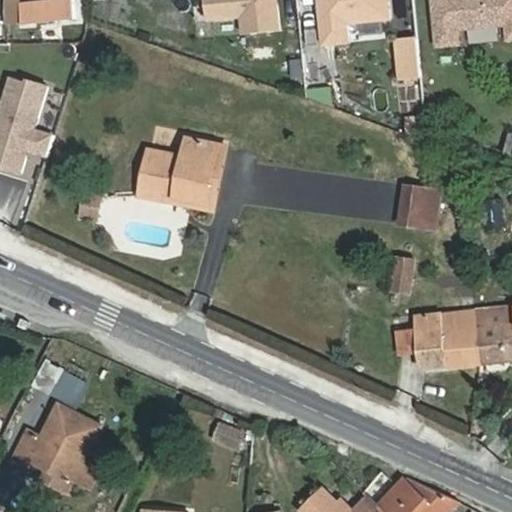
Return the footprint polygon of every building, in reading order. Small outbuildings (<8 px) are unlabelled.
[(8,6),(6,7),(7,10),(8,25),(25,23),(25,25),(77,20),(74,0),(68,0),(23,5),(22,0),(20,0),(7,1),(8,6)] [(279,0),(205,0),(208,24),(242,21),(243,36),(283,33),(279,0)] [(318,0),(323,49),(353,46),(351,26),(394,22),(391,0),(318,0)] [(511,0),(431,0),(437,51),(464,48),(463,32),(506,28),(508,43),(511,43),(511,0)] [(419,38),(396,40),(400,83),(423,81),(419,38)] [(0,170),(23,178),(30,154),(48,160),(56,135),(38,131),(50,87),(27,81),(26,83),(11,78),(0,112),(0,170)] [(191,141),(187,158),(151,151),(142,196),(178,203),(179,198),(208,204),(220,147),(191,141)] [(442,192),(407,187),(402,225),(437,230),(442,192)] [(87,193),(82,219),(100,222),(104,197),(87,193)] [(416,263),(399,260),(397,275),(413,278),(416,263)] [(413,278),(397,275),(395,290),(411,292),(413,278)] [(511,307),(477,311),(482,364),(511,361),(511,307)] [(419,317),(424,371),(482,364),(477,311),(419,317)] [(55,365),(48,379),(76,393),(83,379),(55,365)] [(68,493),(103,427),(61,406),(44,439),(30,432),(16,459),(32,468),(35,463),(53,472),(47,482),(68,493)] [(214,442),(242,452),(250,431),(222,421),(214,442)] [(362,460),(347,475),(375,502),(394,484),(383,473),(380,476),(362,460)] [(384,511),(453,511),(462,503),(410,479),(381,509),(384,511)] [(355,511),(344,501),(340,505),(326,491),(305,511),(355,511)] [(384,511),(381,509),(372,501),(361,511),(384,511)]
